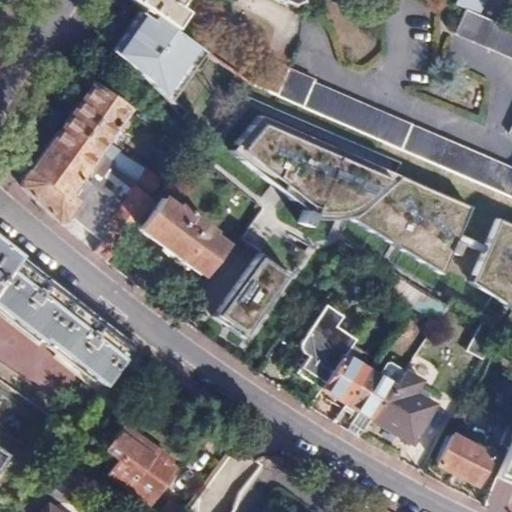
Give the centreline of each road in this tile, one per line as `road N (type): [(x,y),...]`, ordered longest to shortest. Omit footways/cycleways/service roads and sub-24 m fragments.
road 1 (residential): [(460,511),(197,357),(0,202)]
road 2 (residential): [(0,103),(69,0)]
